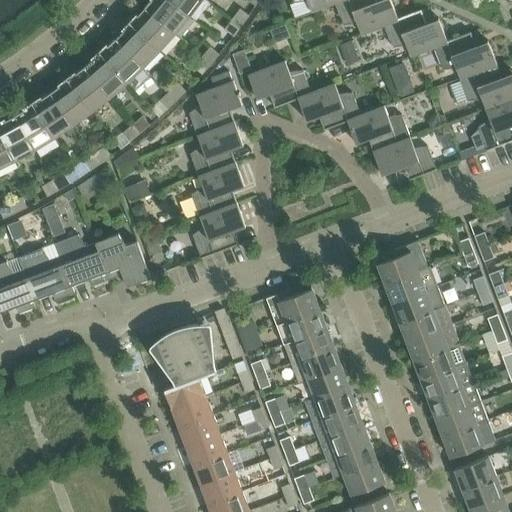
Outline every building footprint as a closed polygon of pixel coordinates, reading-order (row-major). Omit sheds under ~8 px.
[(151,0),(146,7),(176,33),(191,15),(171,0),(151,0)] [(171,0),(191,15),(202,0),(171,0)] [(336,2),(340,0),(294,0),(295,2),(308,0),(312,11),(336,2),(337,2),(336,2)] [(340,0),(336,2),(337,2),(336,2),(345,25),(358,23),(362,34),(385,25),(386,25),(386,24),(399,19),(399,18),(422,9),(399,18),(391,0),(378,0),(377,0),(340,0)] [(139,14),(137,13),(130,21),(161,50),(176,33),(146,7),(139,14)] [(250,15),(241,8),(233,19),(243,26),(250,15)] [(407,45),(411,56),(435,47),(436,47),(435,46),(449,41),(449,40),(471,32),(471,31),(448,40),(439,18),(427,23),(422,9),(399,18),(399,19),(386,24),(386,25),(394,47),(407,45)] [(226,29),(235,36),(243,26),(233,19),(226,29)] [(123,29),(124,30),(117,38),(145,66),(161,50),(130,21),(123,29)] [(435,47),(444,69),(457,67),(461,78),(498,64),(489,40),(477,45),(471,32),(449,40),(449,41),(435,46),(436,47),(435,47)] [(109,45),(108,43),(100,50),(128,82),(145,66),(117,38),(109,45)] [(345,56),(356,51),(352,41),(341,45),(345,56)] [(220,54),(211,46),(203,56),(212,64),(220,54)] [(92,58),(93,59),(85,66),(111,97),(128,82),(100,50),(92,58)] [(241,73),(252,69),(245,51),(234,55),(241,73)] [(195,66),(204,74),(212,64),(203,56),(195,66)] [(313,92),(312,92),(304,70),(290,71),(286,61),(249,75),(258,99),(271,94),(276,107),(299,99),(299,98),(313,92)] [(469,101),(483,99),(487,109),(511,99),(511,72),(502,76),(498,64),(461,78),(469,101)] [(77,72),(76,71),(67,77),(93,111),(111,97),(85,66),(77,72)] [(202,106),(190,113),(199,136),(236,122),(231,109),(243,105),(230,70),(212,77),(216,88),(198,95),(202,106)] [(75,124),(93,111),(67,77),(59,84),(60,86),(52,91),(75,124)] [(412,80),(397,85),(401,96),(416,90),(412,80)] [(187,91),(179,82),(170,92),(178,100),(187,91)] [(313,92),(299,98),(299,99),(308,121),(320,116),(325,130),(348,121),(349,121),(349,120),(362,115),(362,114),(385,105),(361,114),(353,92),(340,94),(336,83),(313,92)] [(56,137),(74,124),(75,124),(52,91),(43,97),(42,96),(33,101),(56,137)] [(160,101),(168,109),(178,100),(170,92),(160,101)] [(511,140),(511,99),(487,109),(490,119),(479,126),(480,129),(473,136),(478,150),(487,146),(488,150),(511,140)] [(36,149),(55,137),(56,137),(33,101),(24,107),(25,109),(16,114),(36,149)] [(357,143),(369,139),(374,151),(411,138),(402,114),(389,116),(385,105),(362,114),(362,115),(349,120),(349,121),(348,121),(357,143)] [(0,128),(16,160),(36,149),(16,114),(7,119),(6,118),(0,120),(0,128)] [(437,114),(427,118),(431,128),(441,124),(437,114)] [(151,125),(143,116),(134,124),(141,133),(151,125)] [(446,116),(440,118),(443,125),(448,123),(446,116)] [(232,150),(245,145),(236,122),(199,136),(203,146),(191,153),(200,176),(237,162),(232,150)] [(123,133),(131,142),(141,133),(134,124),(123,133)] [(0,168),(16,160),(0,128),(0,168)] [(437,169),(428,145),(415,147),(411,138),(374,151),(383,174),(395,170),(400,183),(437,169)] [(112,156),(106,146),(95,154),(102,163),(112,156)] [(142,157),(134,147),(114,161),(116,167),(142,157)] [(85,161),(91,170),(102,163),(95,154),(85,161)] [(233,190),(246,186),(237,162),(200,176),(204,187),(192,194),(201,217),(238,203),(233,190)] [(84,197),(112,178),(105,168),(78,187),(84,197)] [(60,190),(71,183),(66,173),(54,180),(60,190)] [(146,179),(126,187),(130,200),(151,192),(146,179)] [(43,186),(49,196),(60,190),(54,180),(43,186)] [(16,213),(28,207),(24,197),(11,202),(16,213)] [(0,207),(5,218),(16,213),(11,202),(0,207)] [(239,244),(234,231),(247,226),(238,203),(201,217),(205,227),(193,234),(203,258),(239,244)] [(132,208),(136,220),(150,216),(146,204),(132,208)] [(66,231),(54,205),(43,210),(54,236),(66,231)] [(8,226),(13,240),(27,235),(21,221),(8,226)] [(485,232),(475,236),(480,248),(490,245),(485,232)] [(120,233),(97,241),(111,279),(123,274),(128,286),(152,277),(138,240),(127,244),(120,233)] [(89,278),(92,286),(111,279),(97,241),(86,245),(79,234),(55,243),(60,255),(72,285),(73,285),(89,278)] [(163,250),(157,235),(147,239),(153,254),(163,250)] [(470,238),(460,241),(465,254),(475,250),(470,238)] [(396,257),(378,263),(386,284),(431,267),(420,240),(394,250),(396,257)] [(485,261),(495,257),(490,245),(480,248),(485,261)] [(53,292),(56,299),(75,292),(73,285),(72,285),(60,255),(50,259),(43,248),(19,257),(24,269),(25,269),(36,299),(37,298),(53,292)] [(469,267),(479,263),(475,250),(465,254),(469,267)] [(0,312),(17,306),(20,313),(39,306),(37,298),(36,299),(25,269),(24,269),(14,272),(7,261),(0,263),(0,312)] [(393,303),(438,286),(431,267),(386,284),(393,303)] [(500,270),(490,274),(495,286),(505,283),(500,270)] [(484,275),(474,279),(479,292),(490,288),(484,275)] [(500,299),(510,295),(505,283),(495,286),(500,299)] [(401,322),(445,305),(438,286),(393,303),(401,322)] [(267,298),(277,325),(321,308),(313,288),(280,300),(278,294),(267,298)] [(484,304),(494,300),(490,288),(479,292),(484,304)] [(445,305),(401,322),(408,341),(452,324),(445,305)] [(228,316),(224,308),(215,311),(219,319),(228,316)] [(285,344),(328,328),(321,308),(277,325),(285,344)] [(499,313),(489,317),(494,330),(504,327),(499,313)] [(231,324),(228,316),(219,319),(222,327),(231,324)] [(247,321),(237,325),(242,338),(252,334),(247,321)] [(177,384),(200,377),(216,370),(217,370),(199,324),(194,324),(188,325),(183,326),(178,328),(174,330),(169,332),(165,335),(160,339),(177,384)] [(234,332),(231,324),(222,327),(225,335),(234,332)] [(415,360),(460,343),(452,324),(408,341),(415,360)] [(498,342),(509,338),(504,327),(494,330),(498,342)] [(328,328),(285,344),(292,363),(335,347),(328,328)] [(237,340),(234,332),(225,335),(228,343),(237,340)] [(247,351),(257,347),(252,334),(242,338),(247,351)] [(240,348),(237,340),(228,343),(231,351),(240,348)] [(422,380),(467,363),(460,343),(415,360),(422,380)] [(308,379),(342,366),(335,347),(292,363),(299,382),(308,378),(308,379)] [(243,355),(240,348),(231,351),(234,358),(243,355)] [(508,368),(499,372),(511,367),(511,352),(503,355),(508,368)] [(262,359),(252,363),(257,376),(267,372),(262,359)] [(429,399),(474,382),(467,363),(422,380),(429,399)] [(306,401),(349,385),(342,366),(308,379),(315,397),(305,401),(306,401)] [(511,379),(511,367),(499,372),(501,379),(510,375),(511,379)] [(251,378),(248,369),(239,372),(242,382),(251,378)] [(262,388),(272,384),(267,372),(257,376),(262,388)] [(173,408),(207,395),(200,377),(177,384),(165,388),(173,408)] [(246,391),(255,388),(251,378),(242,382),(246,391)] [(437,418),(481,401),(474,382),(429,399),(437,418)] [(313,421),(357,404),(349,385),(306,401),(313,421)] [(180,427),(214,414),(207,395),(173,408),(180,427)] [(277,398),(267,402),(272,414),(282,411),(277,398)] [(481,401),(437,418),(444,437),(489,420),(481,401)] [(320,440),(364,423),(357,404),(313,421),(320,440)] [(266,416),(262,407),(244,414),(247,422),(256,419),(257,420),(266,416)] [(277,427),(286,423),(282,411),(272,414),(277,427)] [(187,446),(222,434),(214,414),(180,427),(187,446)] [(260,430),(270,427),(266,416),(257,420),(260,430)] [(451,457),(496,440),(489,420),(444,437),(451,457)] [(327,459),(371,442),(364,423),(320,440),(327,459)] [(195,465),(229,453),(222,434),(187,446),(195,465)] [(291,436),(281,440),(286,452),(296,449),(291,436)] [(334,477),(344,473),(345,474),(378,461),(371,442),(327,459),(334,477)] [(281,455),(277,445),(268,449),(272,458),(281,455)] [(291,465),(301,461),(296,449),(286,452),(291,465)] [(202,485),(236,472),(229,453),(195,465),(202,485)] [(268,472),(285,465),(281,455),(272,458),(272,459),(265,462),(268,472)] [(489,455),(456,468),(464,489),(497,476),(489,455)] [(352,494),(386,481),(378,461),(345,474),(352,494)] [(209,504),(243,491),(236,472),(202,485),(209,504)] [(306,474),(295,478),(300,491),(310,487),(306,474)] [(471,508),(504,495),(497,476),(464,489),(471,508)] [(294,493),(290,483),(282,486),(286,496),(294,493)] [(304,503),(315,500),(310,487),(300,491),(304,503)] [(212,511),(245,511),(251,510),(243,491),(209,504),(212,511)] [(298,503),(294,493),(286,496),(290,506),(298,503)] [(350,511),(397,511),(390,493),(349,508),(350,511)] [(472,511),(510,511),(504,495),(471,508),(472,511)]
